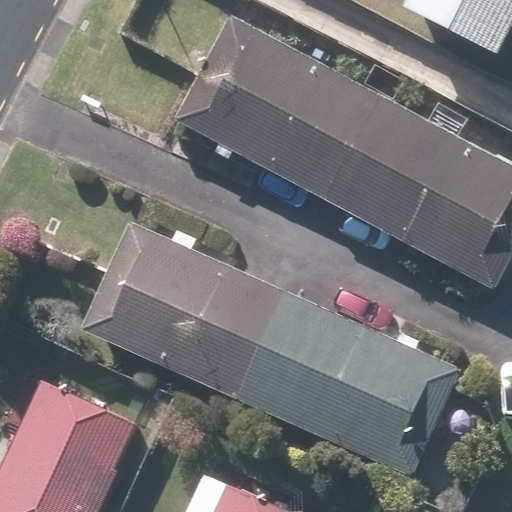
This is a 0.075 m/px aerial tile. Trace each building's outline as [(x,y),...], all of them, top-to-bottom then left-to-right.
[(511,0),(406,0),(397,18),(497,69),(511,38),(511,0)] [(511,262),(511,170),(232,22),(174,131),(493,299),(511,262)] [(289,297),(298,278),(245,254),(236,273),(129,225),(79,337),(409,487),(460,374),(439,364),(448,345),(369,309),(360,329),(289,297)] [(0,511),(104,511),(103,511),(140,425),(39,381),(0,470),(0,511)] [(282,511),(203,475),(185,511),(282,511)]
